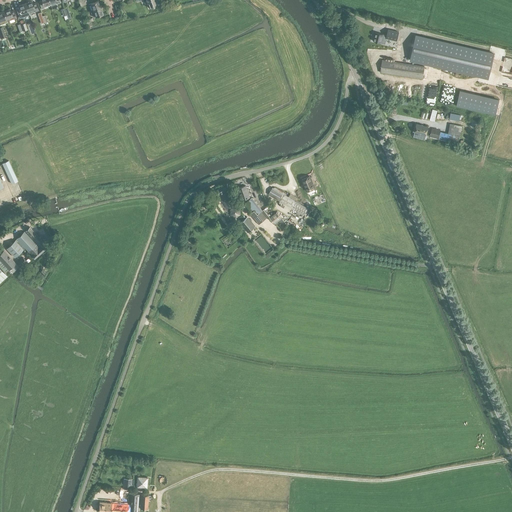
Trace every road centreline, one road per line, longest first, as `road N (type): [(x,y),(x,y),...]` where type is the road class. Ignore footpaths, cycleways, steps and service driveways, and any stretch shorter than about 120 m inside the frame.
road 1 (unclassified): [(75,511),(186,202),(217,179),(323,145),(355,74)]
road 2 (tertiary): [(511,442),(355,74)]
road 3 (track): [(136,490),(159,492),(227,468),(387,480),(511,457)]
road 4 (unknown): [(318,3),(405,33),(400,53),(377,64)]
